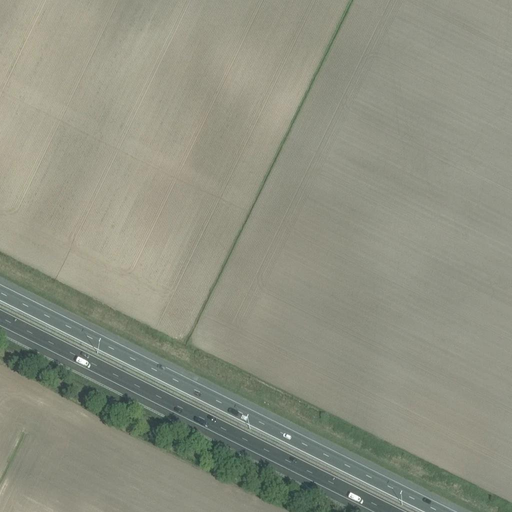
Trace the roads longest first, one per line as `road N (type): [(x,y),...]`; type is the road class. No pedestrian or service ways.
road 1 (motorway): [(447,511),(0,288)]
road 2 (motorway): [(0,318),(387,511)]
